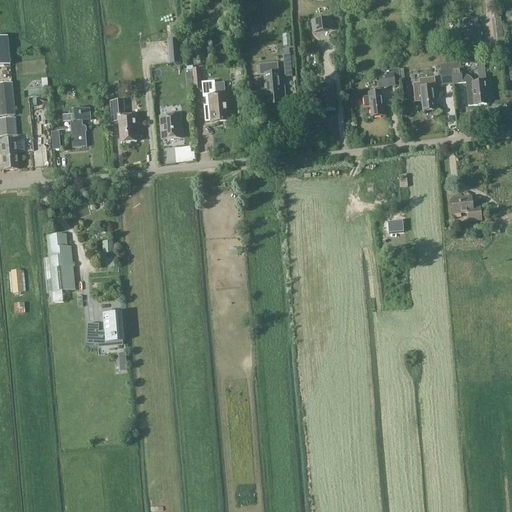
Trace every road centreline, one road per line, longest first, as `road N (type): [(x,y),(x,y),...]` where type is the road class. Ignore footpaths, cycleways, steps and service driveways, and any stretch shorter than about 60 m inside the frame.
road 1 (unclassified): [(0,187),(511,134)]
road 2 (unknown): [(51,181),(93,309)]
